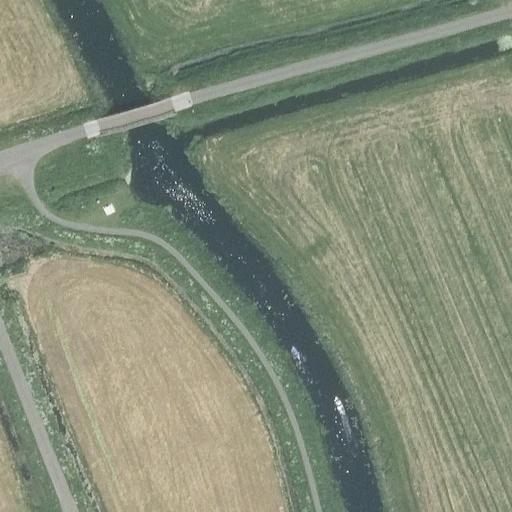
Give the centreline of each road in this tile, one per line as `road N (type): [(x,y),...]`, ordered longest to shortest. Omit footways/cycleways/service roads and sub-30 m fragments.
road 1 (unclassified): [(0,160),(168,102),(511,10)]
road 2 (unclassified): [(67,511),(0,333)]
